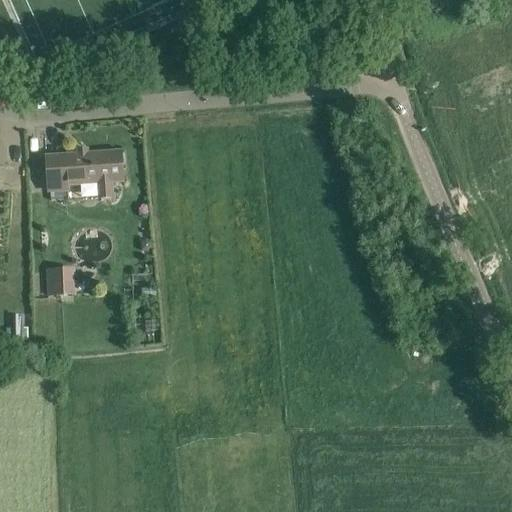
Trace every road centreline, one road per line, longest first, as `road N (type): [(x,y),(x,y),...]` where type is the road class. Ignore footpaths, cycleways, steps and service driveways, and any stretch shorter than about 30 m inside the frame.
road 1 (residential): [(0,103),(112,105),(386,83)]
road 2 (unclassified): [(511,390),(386,83)]
